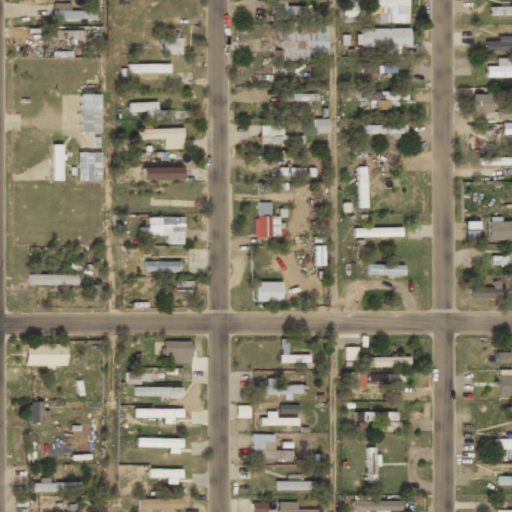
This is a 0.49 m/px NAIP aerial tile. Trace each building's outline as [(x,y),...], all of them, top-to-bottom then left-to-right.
[(303,6),(284,6),(284,0),(270,0),(271,15),(303,15),(303,6)] [(351,0),(346,0),(342,16),(356,20),(360,2),(351,0)] [(406,22),(406,0),(367,0),(367,13),(378,13),(378,22),(406,22)] [(93,20),(93,11),(67,11),(67,4),(52,4),(52,20),(93,20)] [(511,15),(511,5),(488,5),(488,15),(511,15)] [(326,23),(279,23),(278,59),(326,60),(326,23)] [(406,47),(406,28),(356,28),(356,47),(406,47)] [(179,55),(179,38),(161,38),(161,55),(179,55)] [(511,49),(511,38),(483,38),(483,50),(511,49)] [(506,58),(495,58),(495,66),(484,66),(484,77),(511,77),(511,66),(506,66),(506,58)] [(392,64),(376,64),(376,72),(392,72),(392,64)] [(167,65),(125,65),(125,74),(167,74),(167,65)] [(405,91),(363,91),(363,108),(396,108),(396,101),(405,101),(405,91)] [(98,94),(78,94),(78,133),(98,133),(98,94)] [(490,94),(470,94),(470,114),(490,114),(490,94)] [(154,103),(126,103),(126,114),(154,114),(154,103)] [(496,119),(511,119),(511,109),(496,109),(496,119)] [(326,119),(311,119),(311,133),(326,133),(326,119)] [(511,122),(500,123),(501,132),(509,132),(509,129),(511,129),(511,122)] [(257,144),(298,144),(298,137),(280,137),(280,125),(257,125),(257,144)] [(403,125),(360,125),(360,135),(403,135),(403,125)] [(181,128),(135,128),(135,140),(161,140),(161,149),(181,149),(181,128)] [(49,181),(60,181),(60,145),(49,145),(49,181)] [(98,153),(76,153),(76,181),(98,181),(98,153)] [(507,164),(507,157),(485,158),(485,165),(507,164)] [(261,159),(252,160),(253,168),(262,167),(261,159)] [(178,180),(178,167),(140,167),(140,180),(178,180)] [(277,177),(312,177),(312,168),(277,168),(277,177)] [(255,237),(276,237),(276,218),(266,218),(266,205),(255,205),(255,237)] [(181,235),(181,217),(143,217),(143,235),(181,235)] [(485,240),(511,240),(511,219),(485,219),(485,240)] [(399,227),(350,227),(350,237),(399,237),(399,227)] [(511,256),(488,256),(488,266),(511,266),(511,256)] [(141,272),(178,272),(178,261),(141,261),(141,272)] [(365,274),(401,274),(401,264),(365,264),(365,274)] [(75,274),(26,274),(26,285),(75,285),(75,274)] [(189,298),(189,282),(167,282),(167,298),(189,298)] [(280,283),(253,283),(253,302),(280,302),(280,283)] [(98,285),(88,285),(88,300),(98,300),(98,285)] [(466,287),(466,298),(496,298),(496,287),(466,287)] [(188,342),(161,342),(161,363),(188,363),(188,342)] [(63,343),(22,343),(22,367),(63,367),(63,343)] [(356,348),(342,348),(342,360),(356,361),(356,348)] [(511,363),(511,351),(493,351),(493,363),(511,363)] [(365,368),(407,368),(407,357),(365,357),(365,368)] [(123,380),(150,383),(151,374),(124,372),(123,380)] [(365,382),(400,382),(400,374),(365,374),(365,382)] [(511,376),(495,376),(495,396),(511,396),(511,376)] [(258,384),(258,395),(304,395),(304,384),(258,384)] [(131,397),(180,397),(180,387),(131,387),(131,397)] [(24,423),(44,423),(44,403),(24,403),(24,423)] [(297,413),(297,405),(278,404),(278,412),(297,413)] [(511,418),(511,407),(502,407),(502,418),(511,418)] [(131,418),(180,418),(180,408),(131,408),(131,418)] [(355,412),(355,423),(394,423),(394,412),(355,412)] [(257,416),(257,426),(294,426),(294,416),(257,416)] [(180,437),(134,437),(134,447),(180,447),(180,437)] [(511,438),(490,438),(490,450),(511,450),(511,438)] [(271,442),(262,442),(262,450),(250,450),(250,460),(288,460),(288,450),(271,450),(271,442)] [(363,483),(375,483),(375,447),(363,447),(363,483)] [(180,468),(146,468),(146,478),(180,478),(180,468)] [(511,486),(511,476),(493,476),(493,486),(511,486)] [(310,491),(310,481),(273,481),(273,491),(310,491)] [(77,493),(77,483),(29,483),(29,493),(77,493)] [(180,509),(180,499),(137,499),(137,509),(159,509),(159,511),(171,511),(171,509),(180,509)] [(398,511),(398,501),(350,501),(350,511),(398,511)] [(249,511),(265,511),(266,503),(250,502),(249,511)] [(317,511),(317,510),(293,510),(293,502),(276,502),(276,511),(317,511)]
